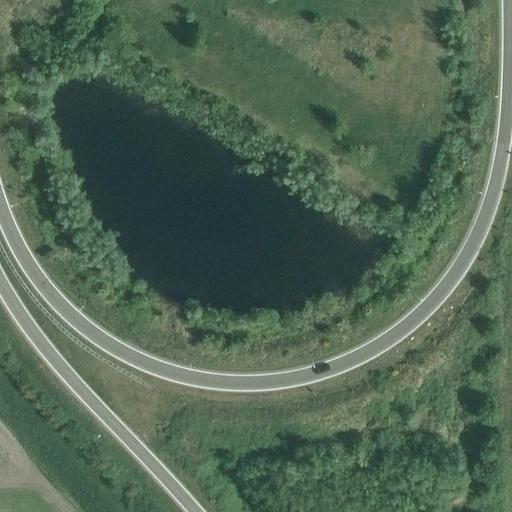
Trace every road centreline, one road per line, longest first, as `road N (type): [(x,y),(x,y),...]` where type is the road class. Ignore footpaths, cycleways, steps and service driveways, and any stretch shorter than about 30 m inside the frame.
road 1 (trunk): [(507,0),(504,149),(481,230),(439,294),(354,361),(256,384),(205,383),(120,354),(77,325),(23,262),(0,206)]
road 2 (trunk): [(0,283),(37,341),(192,511)]
